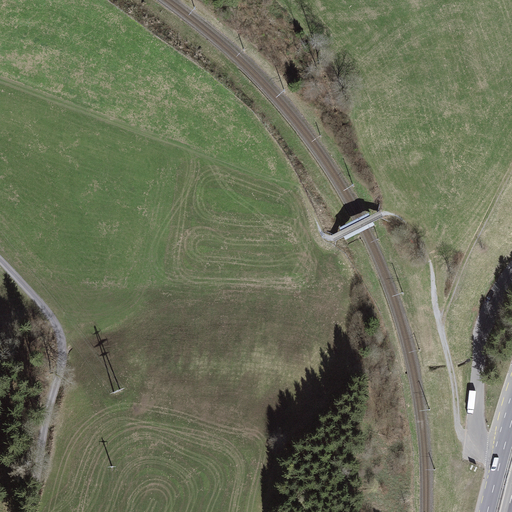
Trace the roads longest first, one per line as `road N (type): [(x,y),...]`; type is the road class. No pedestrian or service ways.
road 1 (track): [(0,260),(54,317),(63,355),(29,511)]
road 2 (track): [(511,166),(440,330)]
road 3 (track): [(478,442),(458,419),(433,306)]
